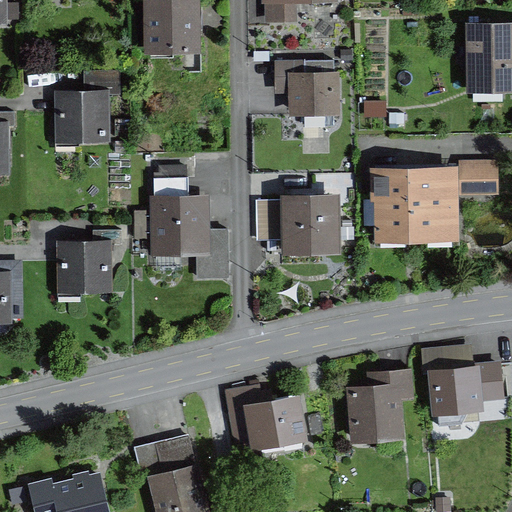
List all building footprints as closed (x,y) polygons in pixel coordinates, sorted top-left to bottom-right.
[(204,0),(150,0),(153,52),(206,49),(204,0)] [(334,0),(264,0),(264,20),(296,20),(296,2),(335,1),(334,0)] [(472,92),(511,91),(511,21),(471,22),(472,92)] [(306,61),(274,62),(275,93),(291,93),(292,120),(345,120),(344,71),(306,71),(306,61)] [(110,92),(58,94),(60,145),(112,143),(110,92)] [(12,122),(0,122),(0,177),(14,177),(12,122)] [(460,161),(460,164),(461,181),(500,179),(500,160),(460,161)] [(463,238),(461,181),(460,164),(420,166),(422,239),(463,238)] [(382,240),(422,239),(420,166),(375,167),(376,200),(381,199),(382,240)] [(282,203),(256,203),(257,247),(288,246),(289,256),(350,255),(346,193),(281,197),(282,203)] [(206,194),(151,196),(153,251),(207,249),(206,194)] [(117,231),(96,231),(96,243),(117,242),(117,231)] [(112,244),(59,246),(61,294),(113,292),(112,244)] [(14,274),(0,274),(0,320),(16,320),(14,274)] [(498,363),(431,372),(438,421),(490,415),(489,403),(503,400),(498,363)] [(367,388),(350,390),(354,443),(407,439),(404,403),(415,402),(412,371),(366,374),(367,388)] [(272,384),(222,393),(232,449),(253,445),(255,454),(314,443),(305,395),(275,400),(272,384)] [(188,434),(139,448),(147,475),(196,462),(188,434)] [(211,511),(199,465),(151,478),(160,511),(211,511)] [(62,496),(33,500),(34,511),(115,511),(109,478),(61,486),(62,496)]
